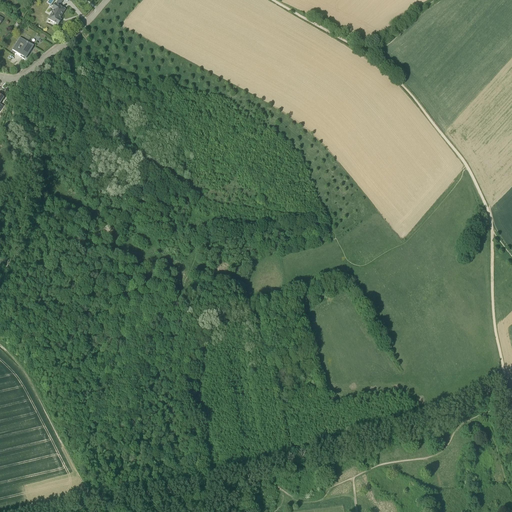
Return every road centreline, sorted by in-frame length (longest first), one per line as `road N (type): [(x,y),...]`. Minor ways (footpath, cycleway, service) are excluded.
road 1 (track): [(272,0),(398,82),(466,166),(492,233)]
road 2 (track): [(492,233),(494,326),(506,385)]
road 3 (residential): [(0,77),(23,74),(106,0)]
